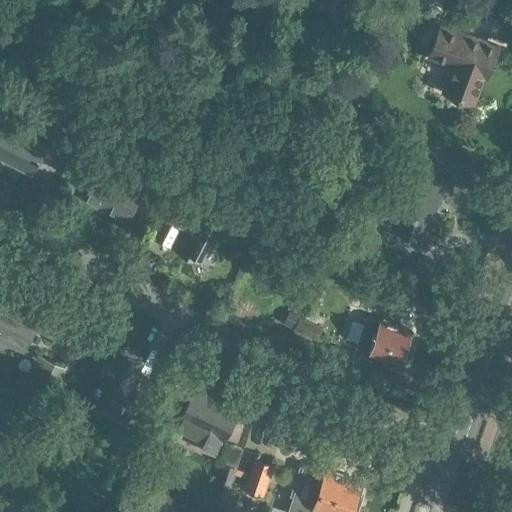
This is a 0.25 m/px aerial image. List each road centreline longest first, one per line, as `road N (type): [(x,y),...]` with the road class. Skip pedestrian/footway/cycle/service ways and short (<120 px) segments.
road 1 (residential): [(465,442),(0,219)]
road 2 (secondary): [(465,442),(511,301)]
